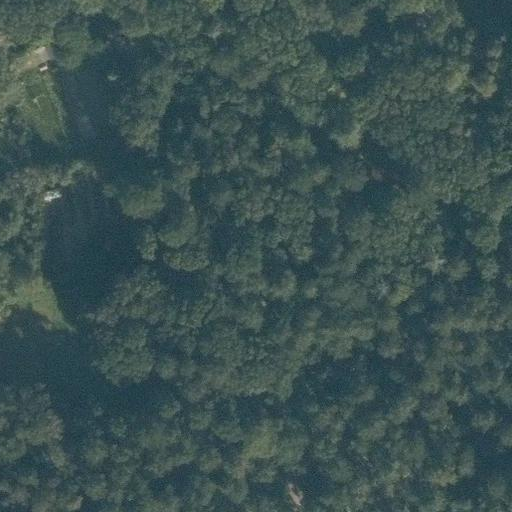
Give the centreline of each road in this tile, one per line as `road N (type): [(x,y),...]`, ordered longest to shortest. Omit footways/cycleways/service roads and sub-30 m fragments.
road 1 (track): [(127,31),(299,511)]
road 2 (track): [(150,31),(242,68),(363,156),(511,213)]
